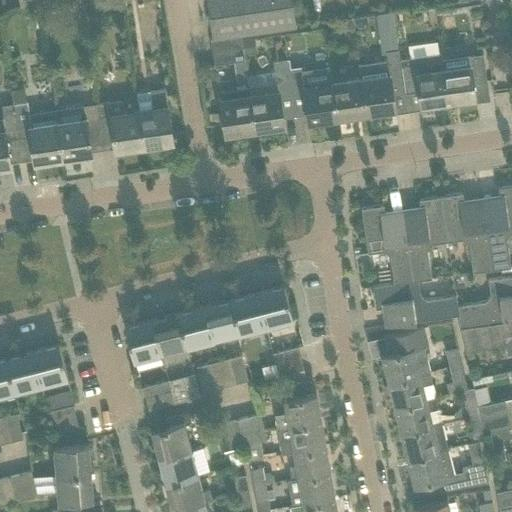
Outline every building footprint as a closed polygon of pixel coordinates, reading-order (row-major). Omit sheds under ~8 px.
[(290,0),(208,0),(214,36),(294,24),(290,0)] [(435,15),(434,7),(428,8),(430,21),(436,20),(436,15),(435,15)] [(392,11),(376,14),(381,51),(386,50),(398,48),(392,11)] [(353,27),(351,17),(337,19),(338,29),(353,27)] [(242,47),(241,40),(240,34),(210,38),(212,51),(242,47)] [(257,51),(256,44),(255,38),(241,40),(242,47),(243,53),(257,51)] [(244,59),(243,53),(242,47),(212,51),(214,64),(244,59)] [(405,92),(400,58),(398,48),(386,50),(387,59),(358,63),(361,78),(366,112),(395,107),(393,94),(405,92)] [(448,100),(443,67),(441,52),(400,58),(405,92),(419,90),(421,104),(448,100)] [(487,80),(484,60),(483,52),(469,54),(470,63),(443,67),(448,100),(475,96),(473,82),(487,80)] [(276,81),(248,86),(249,94),(255,128),(284,124),(282,110),(294,109),(288,68),(290,67),(289,58),(273,61),(276,81)] [(290,67),(288,68),(294,109),(306,107),(308,120),(337,116),(332,82),(331,82),(329,64),(302,68),(301,68),(301,66),(290,67)] [(366,112),(361,78),(332,82),(337,116),(366,112)] [(249,94),(248,86),(219,90),(225,132),(255,128),(249,94)] [(165,87),(150,90),(152,107),(139,109),(144,145),(173,141),(165,87)] [(144,145),(139,109),(111,113),(109,100),(96,102),(98,115),(102,143),(114,141),(115,149),(144,145)] [(63,157),(58,122),(31,126),(27,101),(13,103),(15,115),(17,128),(21,155),(33,153),(34,161),(63,157)] [(102,143),(98,115),(84,117),(83,105),(56,109),(58,122),(63,157),(92,152),(91,145),(102,143)] [(17,128),(15,115),(0,116),(0,166),(11,164),(9,157),(21,155),(17,128)] [(511,184),(498,187),(499,193),(500,203),(494,204),(496,217),(484,219),(492,269),(511,266),(507,237),(511,231),(511,184)] [(492,269),(484,219),(473,221),(471,207),(464,208),(462,192),(440,195),(447,241),(463,239),(469,243),(473,271),(492,269)] [(447,241),(440,195),(419,199),(421,214),(415,215),(417,229),(405,231),(413,280),(418,280),(432,278),(428,249),(432,243),(447,241)] [(413,280),(405,231),(393,232),(391,219),(385,220),(383,204),(361,207),(367,252),(384,250),(389,252),(394,282),(394,283),(413,280)] [(49,256),(0,267),(0,304),(1,304),(0,298),(0,296),(55,283),(49,256)] [(511,274),(488,278),(490,294),(486,300),(457,305),(456,294),(455,294),(458,314),(460,324),(511,316),(511,274)] [(458,314),(455,294),(426,299),(420,294),(418,280),(413,280),(394,283),(394,282),(372,285),(376,307),(385,306),(386,312),(391,311),(393,324),(458,314)] [(284,285),(257,292),(266,324),(293,317),(292,316),(284,285)] [(266,324),(257,292),(231,299),(239,331),(266,324)] [(239,331),(231,299),(205,305),(213,338),(239,331)] [(213,338),(205,305),(178,312),(187,345),(213,338)] [(190,357),(187,345),(178,312),(152,319),(160,351),(161,351),(164,364),(190,357)] [(160,351),(152,319),(125,326),(133,358),(160,351)] [(492,345),(488,324),(460,328),(465,352),(492,345)] [(430,370),(424,346),(424,344),(418,345),(413,328),(404,330),(384,335),(389,352),(383,354),(389,380),(428,370),(428,371),(430,370)] [(511,333),(503,335),(507,353),(511,352),(511,333)] [(59,343),(33,350),(41,382),(68,375),(59,343)] [(298,346),(278,350),(273,352),(279,375),(291,371),(291,372),(304,368),(298,346)] [(446,349),(450,365),(460,362),(456,346),(446,349)] [(41,382),(33,350),(6,357),(15,389),(41,382)] [(241,354),(230,357),(236,382),(247,379),(241,354)] [(0,392),(15,389),(6,357),(0,358),(0,392)] [(236,382),(230,357),(219,360),(225,385),(236,382)] [(225,385),(219,360),(208,363),(214,388),(225,385)] [(467,388),(460,362),(450,365),(454,381),(446,383),(449,393),(465,389),(465,388),(467,388)] [(214,388),(208,363),(196,366),(203,391),(214,388)] [(306,376),(304,368),(291,372),(293,379),(306,376)] [(426,398),(422,385),(431,383),(428,371),(428,370),(389,380),(395,406),(426,398)] [(194,373),(168,379),(171,391),(146,397),(149,408),(168,403),(200,395),(194,373)] [(171,391),(168,379),(143,386),(146,397),(171,391)] [(477,405),(475,392),(473,387),(467,388),(465,388),(465,389),(467,398),(464,398),(466,405),(462,406),(454,414),(455,418),(468,416),(468,415),(479,412),(477,405)] [(48,411),(72,404),(74,403),(71,390),(44,396),(48,411)] [(316,392),(296,396),(285,398),(288,411),(274,414),(276,427),(320,419),(316,392)] [(436,395),(426,398),(395,406),(402,431),(442,421),(436,395)] [(511,397),(488,403),(477,405),(479,412),(480,419),(511,412),(511,397)] [(75,415),(72,404),(48,411),(51,422),(75,415)] [(16,412),(5,415),(11,440),(22,437),(16,412)] [(191,447),(184,420),(192,418),(190,412),(161,419),(163,425),(152,428),(158,455),(191,447)] [(482,428),(480,419),(479,412),(468,415),(468,416),(472,431),(482,428)] [(511,412),(480,419),(482,428),(483,433),(499,429),(500,437),(510,435),(508,427),(511,426),(511,412)] [(266,439),(260,413),(248,416),(255,442),(261,440),(266,439)] [(0,442),(11,440),(5,415),(0,416),(0,442)] [(78,427),(75,415),(51,422),(54,433),(78,427)] [(255,442),(248,416),(237,419),(243,445),(253,442),(255,442)] [(243,445),(237,419),(225,422),(232,448),(242,445),(243,445)] [(325,445),(320,419),(290,425),(292,437),(279,440),(281,453),(294,450),(325,445)] [(438,449),(447,447),(449,446),(442,421),(402,431),(408,456),(438,449)] [(232,448),(225,422),(214,425),(221,451),(232,448)] [(447,447),(438,449),(408,456),(415,483),(439,477),(441,489),(488,480),(482,456),(477,439),(467,442),(472,462),(459,465),(461,471),(453,473),(447,447)] [(264,456),(261,440),(255,442),(253,442),(243,445),(246,459),(248,458),(256,457),(264,456)] [(88,443),(68,444),(53,445),(56,474),(91,471),(88,443)] [(330,471),(325,445),(294,450),(297,466),(290,468),(292,478),(299,476),(330,471)] [(197,473),(191,447),(158,455),(165,481),(197,473)] [(251,468),(253,484),(264,482),(261,466),(251,468)] [(37,495),(31,470),(19,473),(26,498),(37,495)] [(56,474),(32,475),(32,476),(37,492),(57,491),(58,502),(73,501),(93,499),(91,471),(56,474)] [(334,497),(330,471),(299,476),(304,502),(334,497)] [(26,498),(19,473),(8,476),(15,501),(26,498)] [(208,487),(202,489),(197,473),(165,481),(172,508),(204,499),(210,498),(208,487)] [(234,475),(236,491),(248,489),(245,473),(234,475)] [(15,501),(8,476),(0,478),(0,489),(4,504),(15,501)] [(264,482),(253,484),(256,501),(267,499),(274,498),(273,489),(265,490),(264,482)] [(511,487),(496,491),(498,505),(511,501),(511,487)] [(251,505),(248,489),(236,491),(239,507),(251,505)] [(336,511),(334,497),(304,502),(290,505),(291,511),(336,511)] [(207,511),(204,499),(172,508),(173,511),(207,511)] [(449,511),(447,500),(435,502),(415,505),(416,511),(449,511)] [(493,511),(491,500),(478,502),(480,511),(493,511)] [(511,511),(511,501),(498,505),(499,511),(511,511)]
